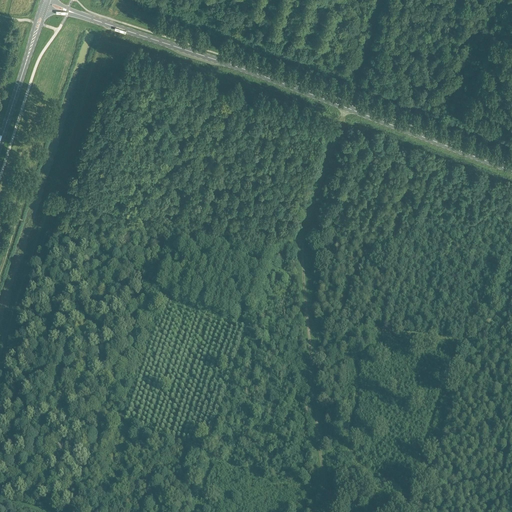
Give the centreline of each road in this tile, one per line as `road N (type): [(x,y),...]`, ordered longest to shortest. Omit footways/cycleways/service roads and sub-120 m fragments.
road 1 (tertiary): [(511,171),(44,4)]
road 2 (track): [(0,356),(110,25)]
road 3 (track): [(314,198),(302,245),(328,511)]
road 4 (track): [(309,322),(511,344)]
road 5 (secondary): [(0,147),(44,4)]
